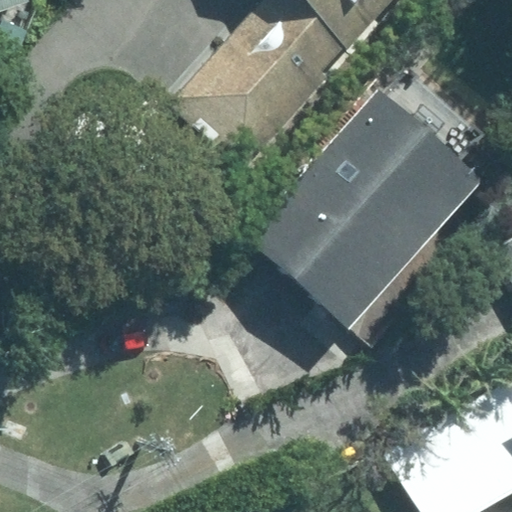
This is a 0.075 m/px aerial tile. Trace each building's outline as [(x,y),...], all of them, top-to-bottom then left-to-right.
[(0,0),(0,12),(16,7),(12,0),(0,0)] [(254,0),(159,106),(235,172),(388,0),(254,0)] [(0,63),(2,64),(18,32),(0,23),(0,63)] [(423,110),(385,77),(373,90),(366,84),(233,234),(338,326),(470,176),(412,124),(423,110)] [(511,233),(487,248),(511,291),(511,233)] [(511,374),(495,384),(511,413),(511,374)]
